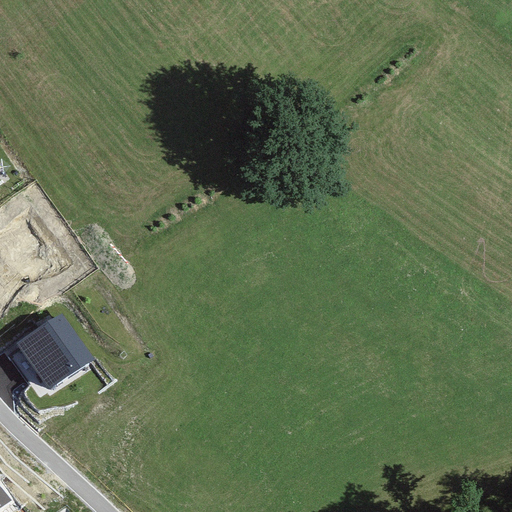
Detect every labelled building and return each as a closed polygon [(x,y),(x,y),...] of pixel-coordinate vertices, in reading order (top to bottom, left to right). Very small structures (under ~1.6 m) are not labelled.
[(71,267),(40,219),(0,244),(0,294),(9,308),(71,267)] [(96,360),(63,313),(17,345),(50,392),(96,360)] [(215,393),(190,353),(147,383),(173,420),(215,393)] [(238,427),(215,393),(173,420),(195,454),(238,427)] [(0,511),(14,502),(0,484),(0,511)]
